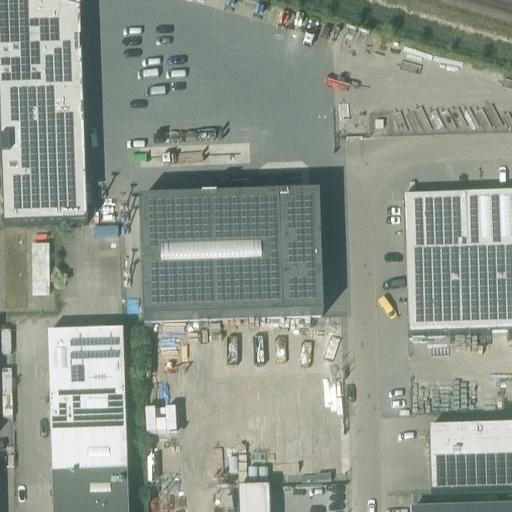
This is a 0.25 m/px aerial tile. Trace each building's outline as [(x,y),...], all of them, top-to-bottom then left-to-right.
[(0,0),(0,171),(1,171),(2,184),(3,228),(86,226),(84,182),(79,14),(79,13),(82,0),(0,0)] [(511,195),(466,198),(403,200),(410,393),(511,390),(511,195)] [(318,197),(138,203),(142,324),(322,318),(318,197)] [(39,247),(31,247),(32,296),(40,296),(39,247)] [(190,353),(202,352),(201,326),(189,327),(190,353)] [(209,334),(210,370),(226,370),(226,378),(328,375),(327,330),(209,334)] [(127,511),(122,334),(45,336),(47,401),(49,454),(50,511),(127,511)] [(511,428),(428,432),(430,496),(511,493),(511,428)] [(352,482),(352,474),(330,475),(331,483),(352,482)] [(237,511),(268,511),(268,489),(237,490),(237,511)]
